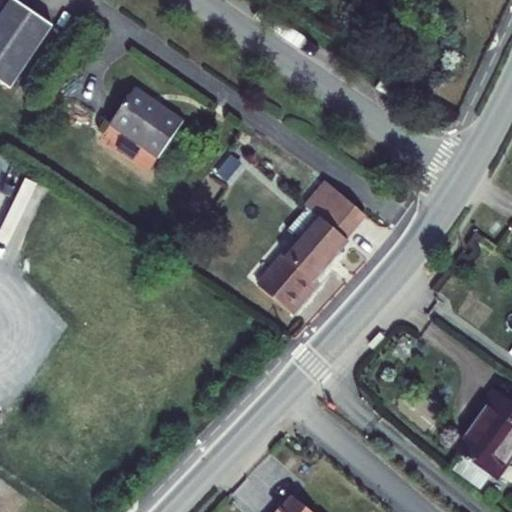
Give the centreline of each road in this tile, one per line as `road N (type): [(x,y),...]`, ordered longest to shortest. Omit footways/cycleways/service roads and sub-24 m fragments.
road 1 (secondary): [(177,511),(465,184)]
road 2 (residential): [(465,184),(199,0)]
road 3 (unknown): [(0,277),(61,324),(159,379)]
